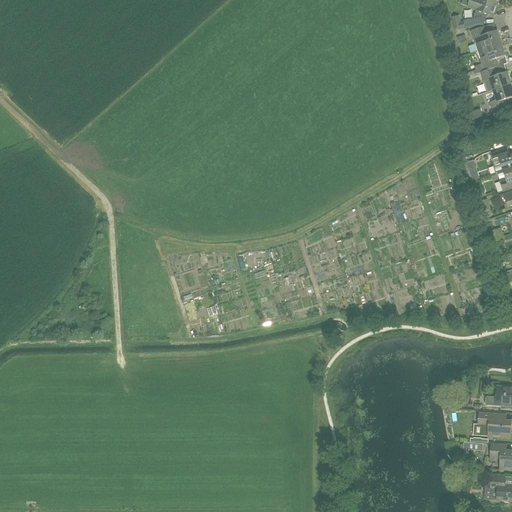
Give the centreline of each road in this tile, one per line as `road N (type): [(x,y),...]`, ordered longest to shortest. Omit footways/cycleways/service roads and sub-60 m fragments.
road 1 (track): [(0,99),(107,203),(119,354)]
road 2 (track): [(175,245),(226,248),(294,236),(440,148)]
